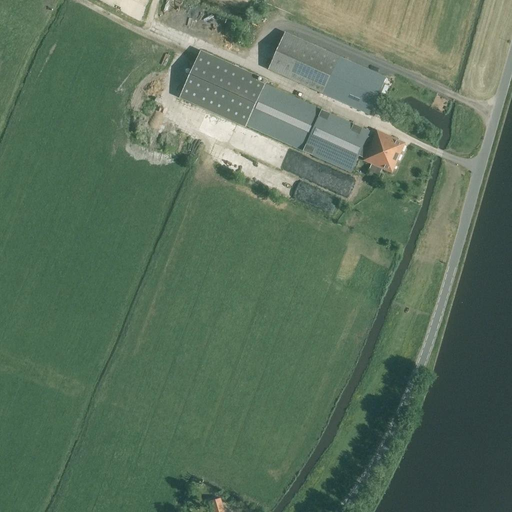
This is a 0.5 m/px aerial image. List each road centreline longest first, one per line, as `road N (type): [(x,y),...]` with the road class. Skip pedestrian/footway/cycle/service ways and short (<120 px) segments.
road 1 (unclassified): [(341,511),(417,377),(511,59)]
road 2 (track): [(480,170),(271,80),(254,60),(193,36),(150,35),(77,0)]
road 3 (track): [(495,113),(288,27),(274,29),(254,60)]
